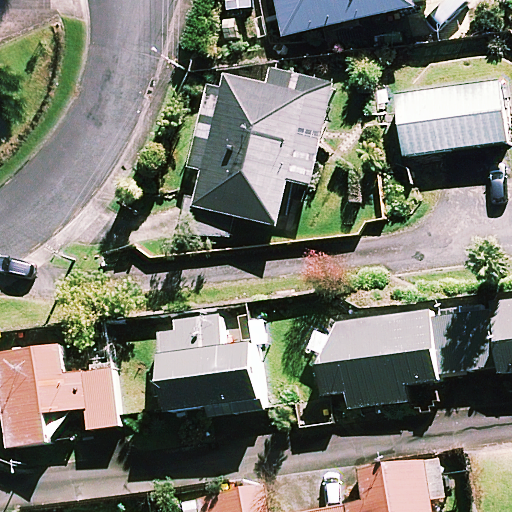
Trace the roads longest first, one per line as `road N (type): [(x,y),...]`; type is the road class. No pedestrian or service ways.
road 1 (residential): [(511,422),(0,495)]
road 2 (residential): [(132,0),(113,106),(91,148),(62,181),(0,225)]
